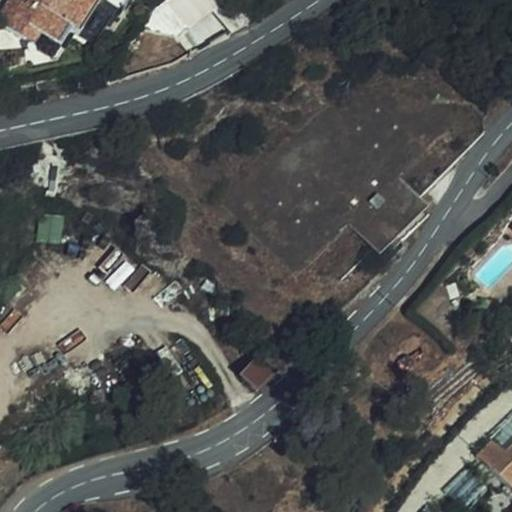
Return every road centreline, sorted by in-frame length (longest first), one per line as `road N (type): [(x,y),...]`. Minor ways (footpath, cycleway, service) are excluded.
road 1 (tertiary): [(38,511),(67,490),(233,433),(301,386),(404,279),(511,126)]
road 2 (tertiary): [(314,0),(142,100),(0,131)]
road 3 (unknown): [(511,386),(412,511)]
